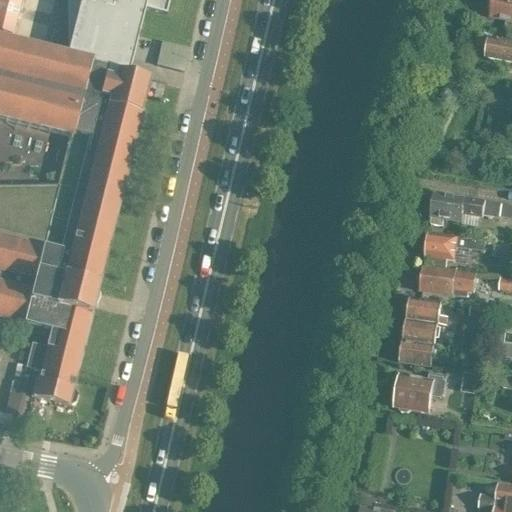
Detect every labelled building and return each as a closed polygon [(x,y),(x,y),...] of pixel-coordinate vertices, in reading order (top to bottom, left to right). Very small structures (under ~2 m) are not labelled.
[(0,0),(0,314),(10,317),(13,317),(25,320),(25,319),(26,320),(51,326),(49,335),(48,341),(40,372),(75,380),(93,305),(97,291),(142,109),(149,79),(150,74),(132,70),(135,59),(147,8),(169,13),(172,0),(0,0)] [(511,0),(489,0),(486,16),(511,21),(511,0)] [(183,53),(187,30),(161,26),(157,48),(183,53)] [(511,42),(488,38),(484,57),(511,62),(511,42)] [(427,204),(426,210),(428,212),(428,216),(429,217),(428,222),(440,224),(441,218),(460,220),(461,211),(496,216),(497,214),(498,202),(468,198),(468,201),(462,200),(463,197),(431,192),(430,202),(427,204)] [(511,204),(498,202),(497,214),(511,216),(511,204)] [(425,232),(422,255),(429,256),(445,258),(452,258),(454,246),(482,250),(483,240),(455,236),(425,232)] [(491,242),(489,258),(505,260),(506,243),(491,242)] [(429,256),(428,264),(444,266),(445,258),(429,256)] [(421,266),(417,291),(451,295),(451,294),(465,296),(465,289),(472,289),(474,272),(454,270),(421,266)] [(511,277),(498,276),(496,289),(511,291),(511,277)] [(407,297),(403,318),(435,323),(439,301),(407,297)] [(469,303),(467,315),(483,318),(485,306),(469,303)] [(403,318),(400,339),(432,344),(435,323),(403,318)] [(463,326),(460,344),(472,345),(475,328),(463,326)] [(400,339),(397,360),(428,365),(432,344),(400,339)] [(462,349),(460,365),(468,367),(471,350),(462,349)] [(391,394),(390,400),(393,404),(392,407),(395,407),(398,411),(404,412),(408,409),(428,412),(430,395),(438,396),(441,394),(443,381),(444,374),(427,371),(426,379),(398,375),(395,391),(391,394)] [(462,371),(458,391),(472,393),(475,373),(467,372),(462,371)] [(35,378),(31,395),(34,395),(53,400),(65,403),(71,404),(77,402),(80,398),(81,392),(78,388),(73,386),(75,380),(40,372),(38,379),(35,378)] [(12,379),(5,410),(17,413),(24,382),(12,379)] [(0,415),(0,430),(8,433),(12,418),(0,415)] [(511,429),(504,429),(503,438),(511,439),(511,438),(511,429)] [(479,493),(476,508),(478,508),(477,511),(511,511),(511,483),(510,483),(496,481),(495,495),(479,493)] [(359,506),(357,511),(392,511),(393,511),(373,508),(375,496),(360,495),(359,506)]
